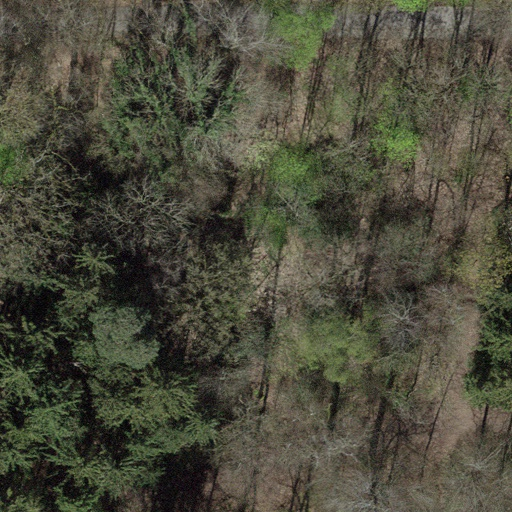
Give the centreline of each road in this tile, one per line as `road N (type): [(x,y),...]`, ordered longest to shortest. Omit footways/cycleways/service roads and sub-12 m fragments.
road 1 (track): [(511,29),(145,19),(0,28)]
road 2 (track): [(139,511),(214,479),(380,431),(511,435)]
